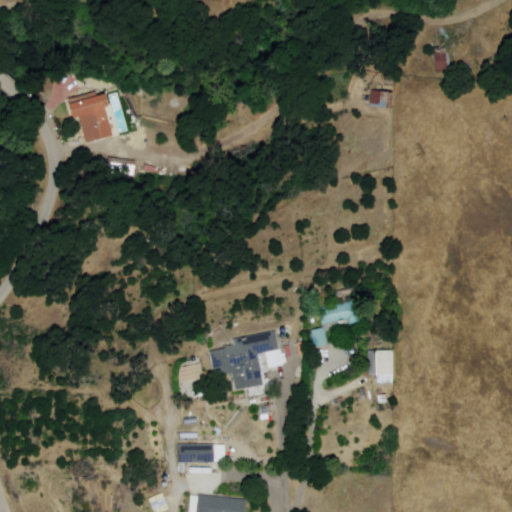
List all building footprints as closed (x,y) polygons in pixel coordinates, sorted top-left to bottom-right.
[(436,71),(433,50),(445,48),(448,70),(436,71)] [(87,144),(114,137),(107,111),(112,110),(108,96),(99,98),(98,93),(70,100),(76,120),(80,119),(87,144)] [(371,109),(373,93),(394,95),(392,111),(371,109)] [(333,326),(329,307),(358,302),(362,320),(333,326)] [(330,347),(318,349),(315,332),(327,329),(330,347)] [(212,354),(229,350),(229,348),(237,347),(236,342),(277,334),(281,352),(259,356),(266,387),(236,393),(233,379),(218,382),(212,354)] [(282,344),(289,343),(291,356),(284,356),(282,344)] [(396,392),(395,353),(378,353),(379,385),(390,385),(390,392),(396,392)] [(180,398),(204,394),(198,360),(174,364),(180,398)] [(180,465),(180,446),(216,446),(216,466),(180,465)] [(167,511),(155,511),(151,502),(163,496),(170,511),(167,511)] [(247,511),(249,502),(200,498),(198,511),(247,511)]
